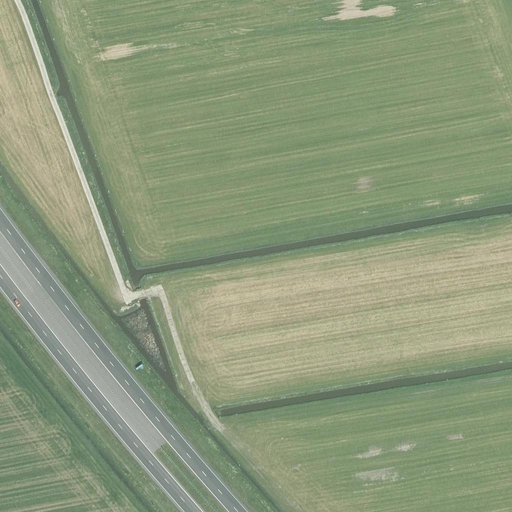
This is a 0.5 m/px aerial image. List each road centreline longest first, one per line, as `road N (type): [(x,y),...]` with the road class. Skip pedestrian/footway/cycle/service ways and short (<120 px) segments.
road 1 (track): [(16,0),(127,299),(159,288),(191,380)]
road 2 (trunk): [(236,511),(0,220)]
road 3 (trunk): [(0,277),(192,511)]
